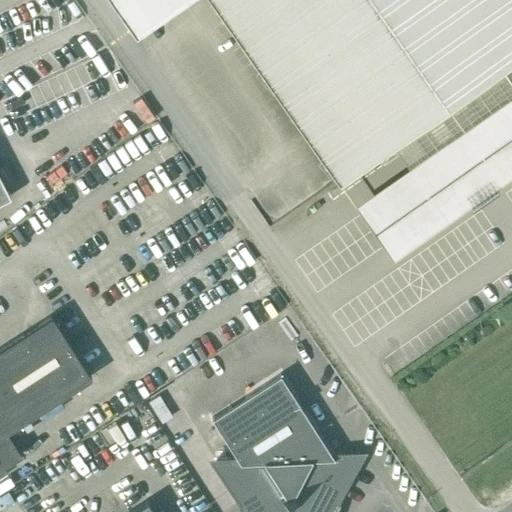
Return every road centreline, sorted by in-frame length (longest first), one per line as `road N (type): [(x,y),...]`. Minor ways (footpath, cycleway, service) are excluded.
road 1 (unknown): [(394,511),(278,359),(249,346),(175,404),(178,432)]
road 2 (unknown): [(155,85),(316,309)]
road 3 (unknown): [(88,212),(120,188),(166,187),(219,259),(220,272),(209,298),(172,326)]
road 4 (unknown): [(316,309),(358,360),(511,254)]
road 5 (unknown): [(172,326),(0,465)]
road 6 (unknown): [(316,309),(487,190)]
road 7 (unknown): [(22,173),(155,85)]
road 8 (unknown): [(88,212),(172,326)]
